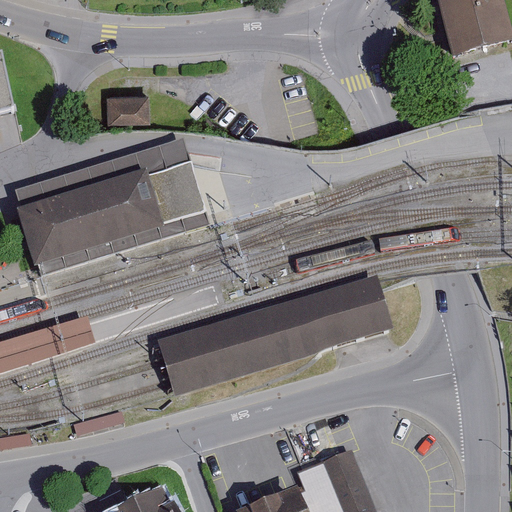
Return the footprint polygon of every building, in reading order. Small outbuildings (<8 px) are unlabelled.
[(434,0),(452,67),(511,51),(511,42),(500,0),(434,0)] [(0,119),(11,117),(0,62),(0,119)] [(148,100),(108,101),(108,124),(149,124),(148,100)] [(31,276),(33,281),(205,229),(202,219),(208,218),(192,173),(184,150),(18,202),(21,218),(14,220),(23,248),(31,276)] [(168,384),(174,405),(395,341),(378,282),(159,347),(163,363),(168,384)] [(87,326),(0,352),(0,379),(95,352),(87,326)] [(121,415),(72,428),(76,440),(125,427),(121,415)] [(30,436),(0,441),(0,453),(32,449),(30,436)] [(375,511),(352,456),(298,478),(305,496),(307,495),(314,511),(375,511)] [(170,511),(162,495),(129,511),(170,511)] [(305,496),(264,511),(314,511),(307,495),(305,496)]
